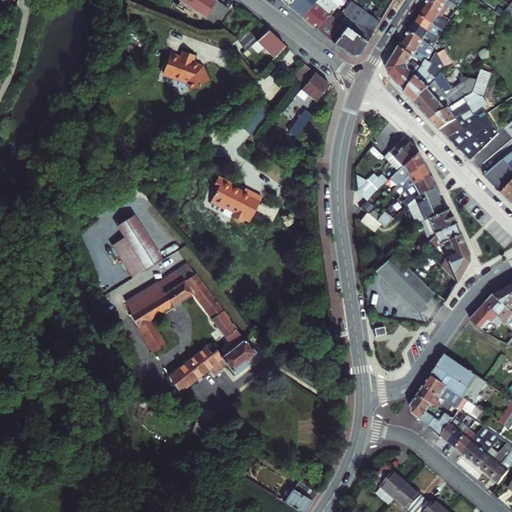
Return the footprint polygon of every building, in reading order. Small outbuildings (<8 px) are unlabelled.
[(210,0),(177,0),(175,3),(203,20),(207,15),(219,22),(227,11),(210,0)] [(291,0),(285,6),(301,20),(318,0),(291,0)] [(318,0),(301,20),(316,31),(328,17),(330,19),(330,17),(343,0),(328,0),(328,1),(326,0),(318,0)] [(428,0),(423,8),(438,17),(443,9),(428,0)] [(445,0),(428,0),(443,9),(448,1),(445,0)] [(338,25),(330,19),(328,17),(316,31),(326,40),(351,58),(359,57),(379,23),(356,7),(347,19),(344,17),(338,25)] [(423,8),(418,16),(444,32),(448,24),(444,21),(438,17),(423,8)] [(453,15),(449,13),(444,21),(448,24),(453,15)] [(418,16),(414,24),(428,33),(434,37),(439,40),(444,32),(418,16)] [(414,24),(409,31),(423,40),(428,33),(414,24)] [(409,31),(404,40),(418,48),(426,53),(429,50),(432,52),(434,47),(430,44),(423,40),(409,31)] [(256,47),(256,46),(246,36),(236,45),(246,56),(256,47)] [(256,47),(274,62),(285,49),(267,36),(256,46),(256,47)] [(439,40),(434,37),(431,42),(431,43),(430,44),(434,47),(439,40)] [(418,48),(404,40),(399,48),(413,57),(416,58),(418,60),(420,56),(426,60),(430,55),(426,53),(425,55),(424,54),(417,50),(418,48)] [(393,57),(408,65),(409,64),(413,57),(399,48),(393,57)] [(180,57),(169,53),(167,61),(165,60),(161,70),(171,74),(170,75),(187,82),(190,90),(207,82),(200,66),(191,62),(194,55),(183,51),(180,57)] [(416,78),(406,94),(415,104),(445,70),(436,55),(431,64),(426,60),(422,67),(419,73),(416,78)] [(393,57),(386,68),(389,76),(399,86),(409,72),(408,65),(393,57)] [(422,67),(415,61),(414,61),(411,65),(419,73),(422,67)] [(415,104),(430,122),(471,96),(468,92),(472,88),(468,82),(466,83),(452,62),(445,70),(415,104)] [(293,75),(306,86),(298,96),(305,102),(310,97),(317,103),(329,88),(301,66),(293,75)] [(409,72),(399,86),(406,94),(416,78),(409,72)] [(471,96),(430,122),(448,140),(468,128),(487,116),(477,101),(479,95),(474,94),(471,96)] [(290,133),(296,138),(312,116),(306,112),(290,133)] [(487,116),(468,128),(482,151),(500,135),(487,116)] [(511,121),(503,129),(511,138),(511,121)] [(468,128),(448,140),(471,164),(482,151),(468,128)] [(389,153),(402,165),(403,166),(417,153),(402,139),(389,153)] [(502,195),(511,184),(511,154),(510,152),(484,177),(502,195)] [(417,153),(403,166),(394,175),(400,183),(423,164),(417,153)] [(306,157),(304,167),(306,170),(312,174),(315,159),(306,157)] [(410,180),(413,187),(429,175),(423,164),(400,183),(402,186),(410,180)] [(413,202),(416,199),(435,186),(429,175),(413,187),(416,192),(410,198),(413,202)] [(231,185),(217,179),(212,189),(216,191),(210,203),(224,210),(225,209),(234,214),(231,218),(233,222),(238,224),(242,224),(244,221),(249,223),(261,198),(252,194),(250,197),(230,188),(231,185)] [(357,192),(366,203),(376,193),(367,183),(357,192)] [(511,184),(502,195),(511,205),(511,184)] [(435,186),(416,199),(424,220),(445,212),(438,197),(440,195),(435,186)] [(367,217),(375,223),(384,214),(377,207),(367,217)] [(445,212),(424,220),(420,222),(427,239),(423,242),(425,247),(434,238),(434,234),(456,225),(448,210),(445,212)] [(161,261),(130,211),(114,221),(125,240),(145,271),(161,261)] [(360,222),(378,236),(381,233),(384,230),(375,223),(367,217),(365,215),(360,222)] [(434,238),(438,245),(461,235),(456,225),(434,234),(434,238)] [(461,235),(438,245),(456,286),(469,263),(468,253),(461,235)] [(125,240),(112,248),(131,279),(145,271),(125,240)] [(413,260),(402,246),(394,252),(395,253),(405,267),(413,260)] [(416,315),(434,296),(405,267),(395,253),(375,272),(416,315)] [(195,275),(186,264),(158,283),(165,294),(195,275)] [(135,297),(149,320),(190,295),(230,350),(220,358),(226,365),(233,376),(249,366),(245,361),(256,353),(239,333),(240,332),(239,331),(238,332),(233,327),(235,325),(232,322),(231,323),(195,275),(165,294),(158,283),(135,297)] [(511,295),(506,290),(494,297),(511,312),(511,295)] [(152,352),(164,345),(149,320),(135,297),(126,303),(131,314),(129,315),(152,352)] [(511,312),(494,297),(491,300),(486,306),(499,318),(507,326),(511,321),(511,312)] [(486,306),(471,323),(482,332),(490,323),(492,325),(499,318),(486,306)] [(205,347),(168,377),(179,393),(208,369),(213,375),(226,365),(220,358),(215,351),(211,354),(205,347)] [(431,379),(475,408),(477,405),(475,403),(486,385),(446,357),(431,379)] [(442,401),(445,403),(453,408),(463,415),(465,411),(474,416),(478,410),(475,408),(431,379),(425,389),(438,398),(442,401)] [(425,389),(419,398),(432,407),(439,411),(442,407),(443,405),(445,403),(442,401),(438,398),(425,389)] [(442,407),(439,411),(432,407),(419,398),(412,408),(413,416),(433,432),(443,420),(444,419),(453,408),(445,403),(443,405),(442,407)] [(511,404),(499,424),(504,427),(511,415),(511,404)] [(443,420),(433,432),(440,439),(452,425),(444,419),(443,420)] [(193,425),(186,437),(198,444),(205,431),(193,425)] [(444,442),(447,445),(459,431),(452,425),(440,439),(444,442)] [(474,444),(462,457),(466,460),(470,463),(488,441),(490,442),(493,439),(494,436),(485,430),(474,444)] [(459,431),(447,445),(451,448),(455,451),(466,437),(459,431)] [(488,441),(470,463),(477,469),(488,456),(501,441),(494,436),(493,439),(490,442),(488,441)] [(458,454),(462,457),(474,444),(466,437),(455,451),(458,454)] [(487,478),(491,481),(511,456),(511,448),(509,446),(495,462),(484,475),(487,478)] [(481,473),(484,475),(495,462),(488,456),(477,469),(481,473)] [(495,485),(498,487),(511,472),(511,471),(511,456),(491,481),(495,485)] [(387,461),(375,475),(383,482),(381,484),(382,485),(377,490),(391,502),(396,496),(409,481),(387,461)] [(396,496),(414,511),(428,497),(419,489),(409,481),(396,496)] [(296,511),(305,511),(317,496),(298,485),(284,505),(296,511)] [(447,511),(451,509),(438,498),(434,502),(428,497),(414,511),(447,511)]
